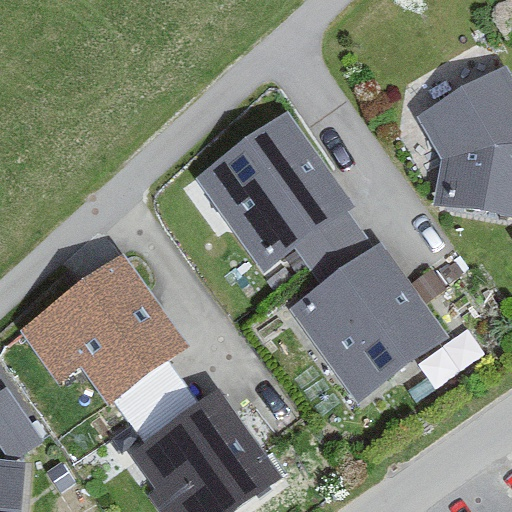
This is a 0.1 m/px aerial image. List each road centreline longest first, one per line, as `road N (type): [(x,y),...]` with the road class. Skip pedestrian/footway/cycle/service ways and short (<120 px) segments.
road 1 (residential): [(0,312),(178,145),(350,0)]
road 2 (residential): [(397,511),(511,431)]
